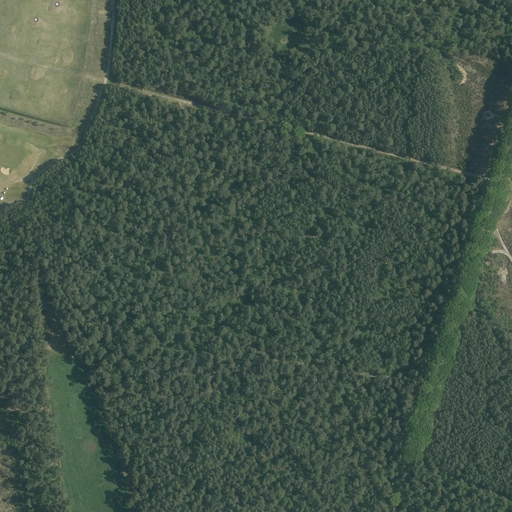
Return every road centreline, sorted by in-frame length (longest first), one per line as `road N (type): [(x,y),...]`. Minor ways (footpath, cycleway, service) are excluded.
road 1 (track): [(0,54),(511,185)]
road 2 (track): [(511,139),(393,511)]
road 3 (track): [(95,394),(212,392),(276,359),(434,380)]
road 4 (track): [(0,208),(26,200),(31,180),(83,141),(106,80),(113,0)]
